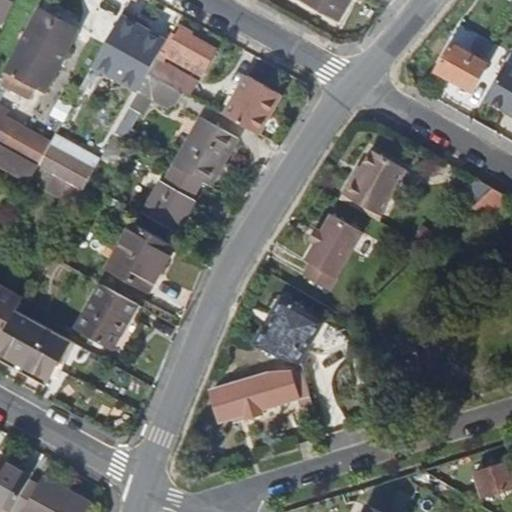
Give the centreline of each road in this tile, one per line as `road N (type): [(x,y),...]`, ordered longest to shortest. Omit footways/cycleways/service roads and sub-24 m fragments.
road 1 (residential): [(144,478),(230,273),(283,179),(359,82)]
road 2 (residential): [(189,509),(511,411)]
road 3 (residential): [(359,82),(511,168)]
road 4 (residential): [(209,0),(359,82)]
road 5 (residential): [(0,398),(144,478)]
